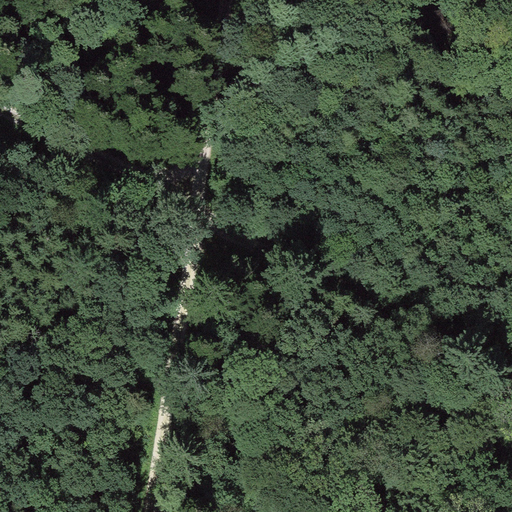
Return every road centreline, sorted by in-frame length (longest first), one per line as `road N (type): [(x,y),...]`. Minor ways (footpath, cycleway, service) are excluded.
road 1 (track): [(0,108),(511,374)]
road 2 (track): [(228,0),(153,511)]
